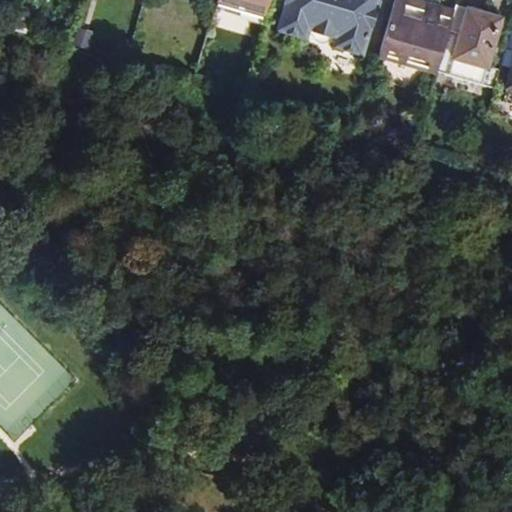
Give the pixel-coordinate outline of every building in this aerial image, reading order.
[(217,0),(265,14),(269,0),(217,0)] [(287,0),(278,32),(361,56),(377,0),(287,0)] [(414,6),(395,0),(392,0),(376,58),(433,75),(435,71),(451,17),(436,12),(433,22),(422,19),(421,13),(413,10),(414,6)] [(436,12),(414,6),(413,10),(421,13),(422,19),(433,22),(436,12)] [(501,20),(454,6),(451,17),(435,71),(486,87),(492,68),(486,66),(501,20)]
